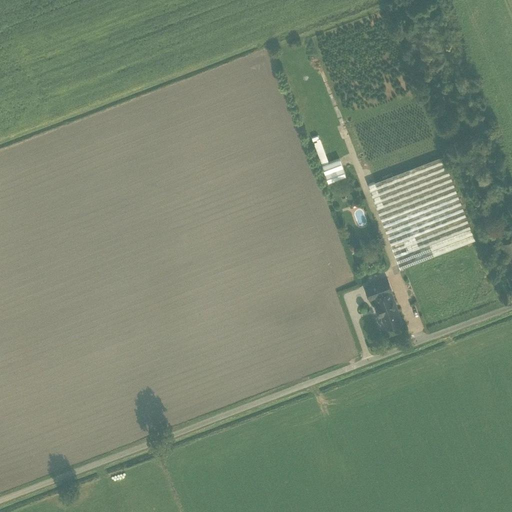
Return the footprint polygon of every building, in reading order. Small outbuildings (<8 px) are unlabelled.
[(403,268),(474,240),(442,156),(367,185),(400,269),(403,268)] [(339,159),(322,165),(328,183),(346,177),(339,159)] [(474,240),(403,268),(426,328),(498,301),(474,240)] [(511,241),(502,245),(511,267),(506,269),(510,279),(511,278),(511,241)] [(387,279),(377,283),(382,295),(390,292),(392,291),(387,279)] [(377,283),(364,287),(369,300),(375,298),(382,295),(377,283)] [(382,295),(375,298),(377,305),(375,306),(378,315),(381,314),(386,328),(401,323),(390,292),(382,295)]
